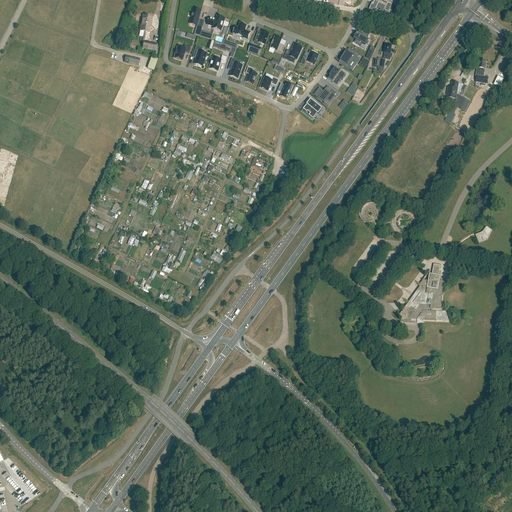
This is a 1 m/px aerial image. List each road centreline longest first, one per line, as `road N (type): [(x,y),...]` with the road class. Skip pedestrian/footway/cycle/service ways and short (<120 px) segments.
road 1 (secondary): [(257,511),(149,400),(0,276)]
road 2 (primary): [(459,4),(258,280)]
road 3 (primary): [(271,289),(469,16)]
road 4 (residential): [(174,0),(169,64),(284,107),(297,103),(334,53)]
road 5 (primary): [(186,333),(0,224)]
road 6 (track): [(406,511),(359,441),(297,377),(282,340)]
road 7 (primary): [(394,511),(348,446),(256,360)]
road 8 (unclassified): [(65,490),(125,449),(164,391),(186,333)]
road 9 (unclassified): [(149,511),(163,453),(204,400),(256,360)]
road 10 (primary): [(116,503),(207,377)]
road 11 (primary): [(208,349),(118,474)]
